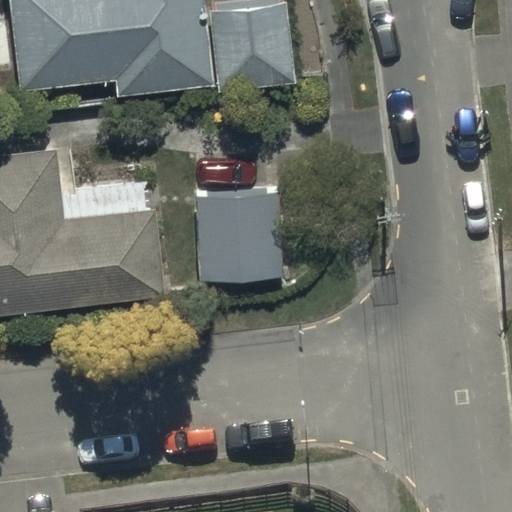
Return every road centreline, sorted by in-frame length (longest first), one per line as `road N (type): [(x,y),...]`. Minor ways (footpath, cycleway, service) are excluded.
road 1 (residential): [(460,365),(0,421)]
road 2 (residential): [(460,365),(420,0)]
road 3 (residential): [(477,511),(460,365)]
